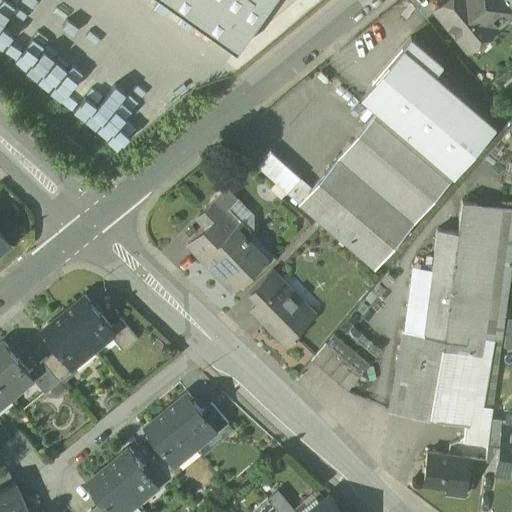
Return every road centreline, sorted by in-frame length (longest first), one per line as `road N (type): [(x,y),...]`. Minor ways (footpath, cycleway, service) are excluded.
road 1 (tertiary): [(394,511),(98,232)]
road 2 (residential): [(380,0),(98,232)]
road 3 (unknown): [(119,0),(251,105)]
road 4 (tertiary): [(98,232),(0,139)]
road 5 (residential): [(98,232),(0,309)]
